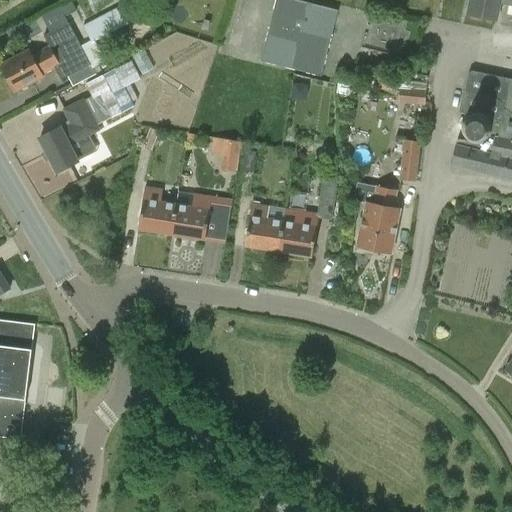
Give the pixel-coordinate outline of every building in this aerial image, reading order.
[(297,0),(275,0),(259,60),(320,76),(337,10),(297,0)] [(511,5),(511,0),(471,0),(468,14),(496,20),(499,3),(511,5)] [(120,6),(83,25),(92,42),(128,23),(120,6)] [(44,75),(43,74),(55,67),(61,79),(68,76),(73,86),(102,70),(98,64),(93,67),(69,22),(44,35),(49,45),(32,53),(30,50),(1,65),(15,91),(44,75)] [(132,55),(143,74),(154,68),(144,49),(132,55)] [(79,161),(78,160),(97,149),(90,135),(101,130),(97,123),(111,115),(112,117),(135,105),(132,101),(138,98),(130,84),(141,78),(132,60),(86,83),(91,95),(85,98),(84,97),(62,108),(68,120),(60,125),(61,126),(39,138),(57,172),(79,161)] [(468,73),(460,112),(469,114),(465,117),(463,124),(465,138),(467,140),(469,141),(498,147),(500,138),(511,139),(511,78),(472,70),(468,73)] [(378,79),(378,87),(390,88),(390,80),(378,79)] [(425,105),(427,83),(401,80),(398,102),(425,105)] [(188,134),(186,143),(193,144),(195,135),(188,134)] [(237,170),(240,142),(213,138),(211,152),(224,155),(222,168),(237,170)] [(404,138),(399,179),(416,181),(421,141),(404,138)] [(511,179),(511,139),(500,138),(498,147),(469,141),(457,139),(451,165),(511,179)] [(246,150),(243,170),(254,172),(257,152),(246,150)] [(323,176),(317,214),(286,209),(279,251),(312,257),(318,217),(332,219),(338,179),(323,176)] [(401,209),(394,208),(398,190),(357,181),(353,199),(366,202),(357,246),(392,253),(401,209)] [(171,234),(178,204),(161,201),(163,189),(145,187),(138,229),(171,234)] [(232,200),(212,197),(194,194),(192,206),(178,204),(171,234),(225,243),(232,200)] [(279,251),(286,209),(251,203),(245,246),(279,251)] [(0,295),(12,288),(0,269),(0,295)] [(0,436),(21,439),(35,324),(0,319),(0,436)]
